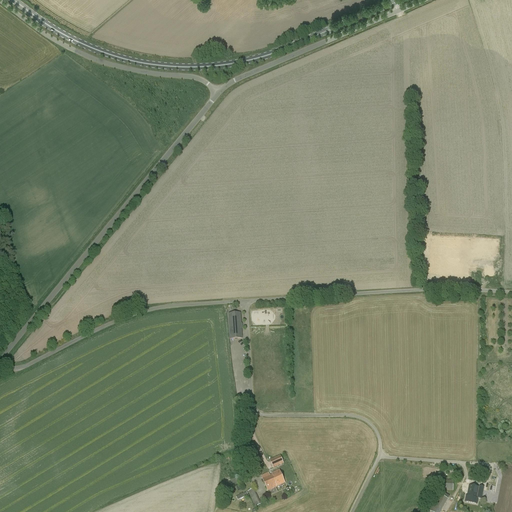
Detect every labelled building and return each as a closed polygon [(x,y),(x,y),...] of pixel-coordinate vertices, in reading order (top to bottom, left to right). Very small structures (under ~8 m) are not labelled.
[(488,241),(475,240),(474,250),(488,250),(488,241)] [(490,257),(489,269),(499,270),(500,258),(490,257)] [(480,269),(480,279),(494,280),(494,270),(480,269)] [(228,314),(230,332),(230,340),(242,339),(242,331),(241,326),(242,326),(242,324),(241,324),(240,314),(228,314)] [(283,463),(280,455),(274,458),(278,466),(283,463)] [(438,478),(439,470),(425,468),(424,476),(438,478)] [(281,484),(285,483),(279,471),(270,475),(272,480),(275,486),(276,488),(277,487),(278,489),(282,487),(281,484)] [(272,480),(270,475),(269,475),(268,473),(261,477),(268,491),(276,488),(275,486),(272,480)] [(453,491),(454,481),(445,480),(444,490),(453,491)] [(481,494),(482,489),(469,486),(467,496),(466,496),(465,502),(477,505),(478,499),(479,494),(481,494)] [(254,489),(248,491),(255,507),(261,504),(254,489)] [(247,492),(236,497),(238,501),(248,496),(247,492)] [(432,511),(439,511),(447,499),(439,494),(430,511),(432,511)]
